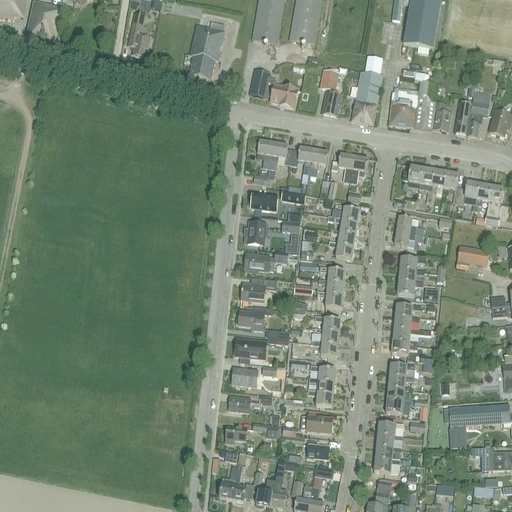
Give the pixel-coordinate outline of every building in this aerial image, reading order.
[(0,0),(0,19),(14,21),(14,19),(23,20),(25,0),(0,0)] [(131,0),(130,8),(139,9),(140,0),(131,0)] [(258,0),(252,43),(277,48),(285,0),(258,0)] [(315,48),(323,0),(296,0),(289,44),(315,48)] [(424,0),(406,0),(406,4),(410,4),(403,47),(433,52),(442,3),(424,0)] [(56,47),(63,10),(34,5),(27,42),(56,47)] [(140,13),(138,18),(135,18),(128,50),(134,51),(132,58),(146,61),(150,43),(144,41),(147,30),(143,29),(145,20),(144,20),(145,14),(140,13)] [(220,64),(226,35),(224,34),(226,28),(212,25),(211,32),(197,29),(191,58),(194,59),(190,78),(211,83),(215,63),(220,64)] [(367,59),(364,75),(380,78),(383,62),(367,59)] [(255,73),(249,99),(265,102),(266,99),(272,100),(271,105),(279,107),(279,108),(293,111),(293,110),(294,110),(298,93),(297,93),(297,92),(283,89),(283,90),(275,89),(276,83),(270,82),(271,76),(255,73)] [(435,111),(436,104),(437,87),(442,88),(443,82),(429,79),(430,77),(404,73),(403,78),(415,80),(414,84),(420,85),(419,94),(414,131),(414,132),(433,134),(433,133),(435,111)] [(364,75),(361,74),(358,90),(353,89),(351,99),(356,100),(352,125),(373,129),(377,108),(384,78),(380,78),(364,75)] [(337,77),(323,75),(320,92),(334,94),(337,77)] [(414,131),(419,94),(394,91),(394,96),(392,95),(391,109),(388,128),(414,131)] [(488,118),(491,97),(474,95),(468,139),(477,140),(479,127),(482,128),(483,118),(488,118)] [(326,97),(322,118),(337,121),(341,100),(326,97)] [(447,106),(436,104),(435,111),(433,133),(448,136),(451,116),(446,115),(447,106)] [(461,106),(459,115),(456,137),(466,138),(468,125),(471,107),(461,106)] [(509,128),(511,119),(495,114),(489,136),(504,140),(507,127),(509,128)] [(272,159),(274,147),(260,144),(258,157),(257,162),(264,163),(262,171),(269,172),(272,159)] [(291,169),(293,153),(287,152),(287,149),(274,147),(272,159),(269,172),(276,173),(277,167),(291,169)] [(312,166),(314,153),(300,151),(300,154),(293,153),(291,169),(297,170),(298,164),(305,165),(302,184),(310,185),(310,182),(309,182),(312,166)] [(328,156),(314,153),(312,166),(309,182),(310,182),(316,183),(316,180),(317,180),(319,167),(326,168),(328,156)] [(350,186),(354,160),(340,158),(338,170),(345,171),(343,185),(350,186)] [(368,162),(354,160),(350,186),(357,187),(358,179),(364,180),(365,175),(366,175),(368,162)] [(419,193),(423,171),(410,169),(409,176),(404,175),(402,183),(408,184),(407,190),(419,193)] [(431,195),(435,173),(423,171),(419,193),(428,194),(431,195)] [(444,191),(447,175),(446,175),(446,174),(445,173),(442,172),(441,173),(441,174),(435,173),(431,195),(428,194),(427,200),(433,201),(434,195),(436,195),(437,190),(444,191)] [(458,177),(447,175),(444,191),(456,193),(454,207),(458,208),(461,191),(456,191),(458,177)] [(268,180),(255,178),(253,187),(267,189),(268,180)] [(330,184),(323,183),(320,200),(327,201),(330,184)] [(338,185),(331,184),(328,200),(335,202),(338,185)] [(286,195),(306,198),(308,186),(302,185),(300,191),(287,189),(286,195)] [(476,208),(479,187),(467,185),(466,192),(461,191),(458,208),(457,216),(462,217),(464,207),(473,208),(476,208)] [(488,205),(491,189),(479,187),(476,208),(473,208),(472,214),(477,215),(478,208),(481,209),(482,204),(488,205)] [(503,191),(491,189),(488,205),(489,205),(486,219),(486,218),(484,227),(499,229),(500,221),(498,220),(500,207),(503,191)] [(282,194),(281,203),(304,207),(306,198),(286,195),(282,194)] [(250,209),(251,210),(251,212),(276,214),(278,200),(253,197),(252,202),(251,202),(249,203),(249,208),(250,209)] [(359,207),(360,199),(348,197),(347,205),(359,207)] [(418,203),(405,200),(403,211),(416,213),(418,203)] [(328,219),(328,221),(357,226),(359,214),(345,211),(346,209),(335,207),(335,213),(343,214),(342,221),(328,219)] [(399,220),(397,234),(410,236),(423,238),(424,231),(417,230),(419,223),(412,221),(412,222),(399,220)] [(355,238),(357,226),(328,221),(327,224),(341,227),(340,233),(331,232),(331,234),(355,238)] [(453,223),(440,221),(438,230),(451,232),(453,223)] [(300,226),(287,224),(287,225),(283,224),(282,234),(290,235),(299,236),(300,226)] [(261,230),(262,227),(250,226),(249,233),(249,238),(248,238),(247,247),(259,248),(260,248),(264,248),(264,239),(267,240),(268,230),(261,230)] [(353,251),(355,238),(331,234),(330,237),(339,239),(338,245),(329,244),(329,247),(353,251)] [(422,245),(423,238),(410,236),(397,234),(395,248),(407,250),(408,243),(422,245)] [(285,246),(284,255),(297,256),(299,236),(290,235),(289,246),(285,246)] [(306,235),(305,241),(316,243),(317,237),(306,235)] [(509,244),(500,245),(501,252),(510,251),(509,244)] [(351,263),(353,251),(329,247),(328,249),(337,251),(335,260),(351,263)] [(460,249),(457,264),(456,271),(468,273),(469,266),(486,269),(489,254),(460,249)] [(314,254),(302,253),(301,262),(313,263),(314,254)] [(244,272),(244,276),(258,277),(259,274),(268,275),(268,274),(274,275),(275,266),(288,267),(288,265),(296,266),(297,257),(289,256),(288,256),(275,255),(275,261),(270,260),(254,258),(254,257),(246,257),(244,272)] [(401,261),(399,273),(415,275),(416,273),(416,266),(426,267),(426,262),(417,261),(416,263),(401,261)] [(317,267),(300,265),(300,273),(316,274),(317,267)] [(328,276),(327,283),(327,285),(343,287),(345,274),(330,273),(330,271),(320,270),(320,275),(328,276)] [(425,274),(416,273),(415,275),(399,273),(398,285),(414,287),(414,285),(415,278),(424,278),(425,274)] [(263,282),(263,283),(262,288),(243,286),(241,303),(249,303),(249,305),(263,306),(265,293),(277,294),(278,283),(263,282)] [(342,299),(343,287),(327,285),(327,283),(319,282),(318,287),(327,288),(326,295),(326,298),(342,299)] [(423,285),(414,285),(414,287),(398,285),(397,298),(413,299),(414,290),(423,291),(423,285)] [(295,288),(294,297),(308,298),(308,289),(295,288)] [(341,312),(342,299),(326,298),(326,295),(318,294),(317,300),(326,300),(325,310),(341,312)] [(491,302),(492,311),(511,309),(511,295),(510,296),(511,305),(505,306),(505,300),(491,302)] [(438,299),(426,297),(425,304),(438,306),(438,299)] [(307,304),(294,303),(294,312),(306,313),(307,304)] [(396,308),(395,319),(411,321),(412,313),(421,314),(421,309),(412,309),(412,310),(396,308)] [(511,309),(492,311),(493,321),(506,320),(506,314),(511,313),(511,315),(511,309)] [(253,315),(240,313),(239,321),(236,321),(235,327),(238,328),(238,329),(254,330),(254,333),(263,334),(264,318),(270,318),(271,312),(254,310),(253,315)] [(306,313),(294,312),(293,320),(305,321),(306,313)] [(314,331),(314,334),(339,336),(340,323),(324,322),(325,320),(315,319),(315,324),(323,325),(323,332),(314,331)] [(420,321),(411,321),(395,319),(394,331),(410,333),(411,325),(419,325),(420,321)] [(503,342),(503,348),(511,347),(511,328),(507,329),(507,336),(508,341),(503,342)] [(431,334),(410,333),(394,331),(393,343),(408,344),(409,337),(430,339),(431,334)] [(267,340),(289,343),(290,335),(267,333),(266,340),(267,340)] [(337,348),(339,336),(314,334),(314,337),(322,337),(322,344),(313,344),(313,346),(337,348)] [(289,343),(267,340),(266,346),(275,347),(289,348),(289,343)] [(264,363),(266,346),(237,343),(235,360),(240,360),(249,361),(264,363)] [(418,345),(408,344),(393,343),(391,357),(407,359),(408,351),(417,352),(418,345)] [(336,361),(337,348),(313,346),(312,349),(321,350),(320,359),(336,361)] [(511,347),(503,348),(504,354),(511,352),(511,358),(504,360),(505,368),(511,367),(511,347)] [(424,366),(434,367),(435,359),(421,358),(420,365),(424,366)] [(307,365),(291,364),(290,370),(307,372),(307,365)] [(433,374),(434,367),(424,366),(423,373),(433,374)] [(511,367),(505,368),(503,368),(504,383),(505,396),(511,395),(511,367)] [(309,381),(309,383),(334,385),(335,373),(320,371),(320,369),(311,368),(310,374),(311,374),(310,381),(309,381)] [(390,368),(389,378),(406,379),(406,373),(415,373),(415,369),(406,368),(406,369),(390,368)] [(276,380),(277,370),(263,369),(262,378),(276,380)] [(255,390),(257,374),(233,371),(231,387),(255,390)] [(414,380),(406,379),(389,378),(388,390),(404,392),(405,384),(413,385),(414,380)] [(333,398),(334,385),(309,383),(309,386),(317,387),(317,394),(308,393),(308,395),(333,398)] [(413,392),(404,392),(388,390),(387,402),(403,403),(404,396),(412,397),(413,392)] [(331,410),(333,398),(308,395),(308,398),(316,399),(315,409),(331,410)] [(266,399),(254,397),(254,404),(265,405),(266,399)] [(249,416),(250,402),(230,400),(229,414),(237,415),(237,414),(249,416)] [(412,404),(403,403),(387,402),(385,416),(401,418),(402,408),(411,409),(412,404)] [(427,403),(415,402),(415,405),(412,404),(411,409),(427,410),(427,403)] [(304,405),(284,404),(284,411),(304,413),(304,405)] [(511,417),(509,416),(509,408),(448,412),(450,430),(503,426),(503,430),(511,430),(511,443),(511,417)] [(309,413),(308,419),(307,420),(302,419),(300,433),(306,433),(306,434),(330,436),(331,422),(321,421),(322,414),(309,413)] [(425,426),(411,425),(410,434),(424,435),(425,426)] [(378,426),(377,437),(393,438),(394,431),(403,432),(403,427),(394,426),(394,428),(378,426)] [(276,442),(278,430),(269,429),(254,427),(253,433),(268,435),(268,441),(276,442)] [(227,430),(225,442),(225,447),(234,448),(235,443),(245,444),(246,433),(227,430)] [(297,431),(283,430),(283,438),(297,439),(297,431)] [(466,431),(450,432),(451,451),(467,450),(466,431)] [(402,439),(393,438),(377,437),(376,449),(392,450),(392,443),(401,444),(402,439)] [(305,441),(285,439),(285,446),(304,448),(305,441)] [(327,463),(329,450),(308,447),(306,463),(313,463),(314,462),(327,463)] [(411,452),(392,450),(376,449),(375,461),(390,463),(391,455),(411,457),(411,452)] [(511,455),(492,455),(492,450),(474,451),(474,458),(482,457),(482,473),(492,473),(492,475),(511,474),(511,455)] [(236,466),(238,457),(227,455),(225,464),(236,466)] [(246,487),(245,492),(240,491),(240,485),(243,467),(245,467),(246,459),(239,458),(238,466),(237,466),(237,471),(236,471),(233,489),(231,503),(243,505),(243,501),(252,503),(254,489),(246,487)] [(400,464),(390,463),(375,461),(374,475),(389,477),(390,467),(399,468),(400,464)] [(297,467),(288,465),(286,478),(296,479),(297,467)] [(231,503),(233,489),(236,471),(232,470),(230,483),(229,483),(228,489),(221,487),(219,501),(231,503)] [(326,481),(327,473),(316,471),(314,479),(326,481)] [(264,477),(256,475),(254,488),(262,490),(264,477)] [(423,477),(408,475),(408,484),(422,486),(423,477)] [(270,510),(274,485),(267,483),(265,496),(258,495),(256,508),(256,510),(257,511),(262,511),(263,511),(263,509),(270,510)] [(387,511),(388,507),(391,489),(392,485),(379,483),(374,508),(368,507),(366,511),(387,511)] [(300,501),(303,485),(294,484),(291,499),(300,501)] [(281,486),(274,485),(270,510),(279,511),(283,511),(287,492),(280,491),(281,486)] [(308,511),(312,491),(305,490),(303,503),(296,502),(293,511),(308,511)] [(319,492),(312,491),(308,511),(322,511),(324,506),(316,505),(319,492)] [(406,493),(406,497),(405,504),(401,504),(400,511),(393,511),(414,511),(416,499),(415,498),(415,494),(406,493)]
